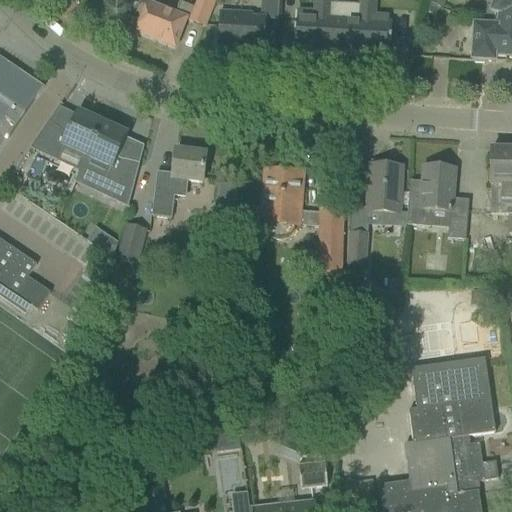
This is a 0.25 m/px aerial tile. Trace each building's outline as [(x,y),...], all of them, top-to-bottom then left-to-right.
[(71,0),(81,8),(83,6),(98,19),(114,0),(71,0)] [(147,6),(135,36),(174,51),(185,22),(204,29),(215,0),(198,0),(195,10),(179,4),(174,16),(147,6)] [(260,0),(260,15),(265,16),(265,24),(277,25),(278,0),(260,0)] [(495,30),(511,34),(511,0),(493,0),(491,10),(487,9),(481,29),(495,30)] [(294,31),(293,51),(389,57),(390,37),(391,26),(387,26),(387,19),(357,17),(358,8),(331,7),(330,15),(313,14),(296,13),(294,31)] [(429,8),(426,15),(435,18),(438,12),(429,8)] [(219,13),(217,49),(263,52),(265,24),(265,16),(260,15),(219,13)] [(473,65),(480,66),(484,66),(484,64),(494,65),(494,60),(511,60),(511,34),(495,30),(481,29),(473,28),(471,63),(473,63),(473,65)] [(15,129),(42,90),(0,61),(0,127),(4,122),(15,129)] [(48,124),(29,152),(55,164),(62,149),(86,160),(102,126),(77,114),(75,117),(66,137),(61,135),(61,134),(50,126),(48,124)] [(102,126),(86,160),(109,171),(98,195),(97,197),(127,210),(139,166),(123,163),(122,163),(118,161),(117,160),(126,141),(127,137),(102,126)] [(511,153),(492,153),(492,152),(490,152),(490,172),(489,219),(508,219),(507,237),(511,237),(511,153)] [(156,175),(151,218),(171,221),(174,199),(185,201),(188,187),(201,188),(202,177),(205,157),(175,153),(172,173),(172,177),(156,175)] [(366,172),(365,188),(367,188),(366,215),(382,216),(399,217),(402,169),(385,168),(385,165),(371,164),(370,167),(368,167),(368,172),(366,172)] [(409,183),(406,217),(407,217),(406,228),(430,230),(431,215),(449,217),(453,173),(423,171),(422,185),(410,184),(409,183)] [(253,210),(252,227),(261,227),(264,227),(264,230),(265,233),(266,235),(268,238),(270,240),(273,242),(275,243),(278,243),(281,244),(284,243),(286,242),(289,241),(291,239),(293,237),(294,234),(295,232),(295,229),(299,229),(318,231),(319,217),(300,216),(300,214),(301,196),(302,176),(264,173),(263,193),(262,211),(253,210)] [(318,231),(315,277),(322,277),(338,278),(339,278),(343,216),(319,215),(319,217),(318,231)] [(448,220),(446,242),(464,244),(466,222),(448,220)] [(86,243),(111,259),(120,245),(94,229),(86,243)] [(128,229),(120,265),(135,268),(144,233),(128,229)] [(363,282),(367,238),(351,236),(347,281),(363,282)] [(0,288),(14,299),(15,298),(37,313),(49,295),(37,286),(27,280),(28,278),(36,267),(15,253),(0,242),(0,288)] [(469,308),(489,309),(489,295),(470,294),(469,308)] [(72,311),(65,322),(68,324),(87,337),(94,326),(72,311)] [(68,324),(61,335),(68,339),(80,348),(87,337),(68,324)] [(409,484),(378,489),(381,511),(480,511),(478,499),(478,494),(474,494),(473,485),(497,482),(495,465),(482,466),(479,446),(469,447),(468,439),(494,436),(492,416),(489,402),(483,362),(411,372),(416,412),(408,413),(413,446),(404,448),(409,484)] [(237,432),(214,435),(215,444),(227,443),(228,451),(240,450),(237,432)] [(297,468),(300,493),(327,490),(325,465),(297,468)] [(164,511),(159,487),(135,492),(138,511),(164,511)] [(246,511),(246,495),(232,496),(233,511),(246,511)] [(315,511),(314,503),(251,510),(251,511),(315,511)]
